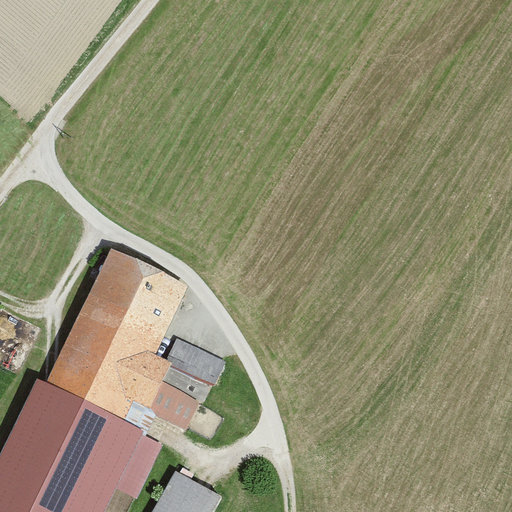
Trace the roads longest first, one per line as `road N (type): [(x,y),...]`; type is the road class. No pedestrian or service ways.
road 1 (track): [(239,449),(276,427),(240,338),(182,273),(102,226),(28,149)]
road 2 (residential): [(144,0),(28,149)]
